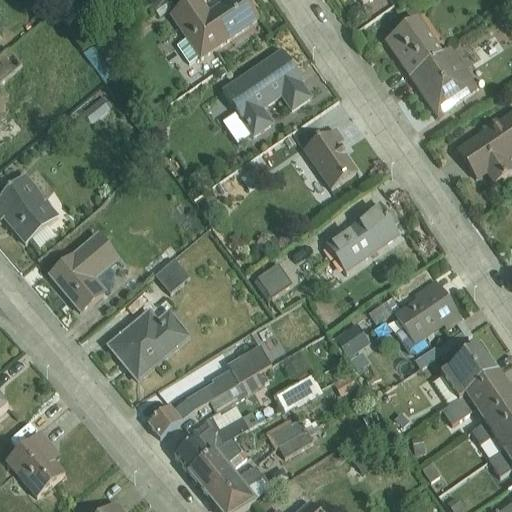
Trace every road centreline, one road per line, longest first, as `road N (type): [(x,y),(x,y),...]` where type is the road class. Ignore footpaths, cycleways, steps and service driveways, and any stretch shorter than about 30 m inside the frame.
road 1 (residential): [(297,0),(511,315)]
road 2 (residential): [(0,289),(186,511)]
